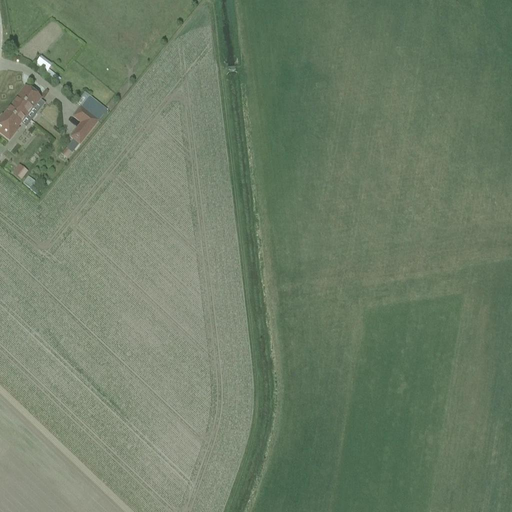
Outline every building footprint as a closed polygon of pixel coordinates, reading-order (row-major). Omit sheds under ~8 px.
[(34,66),(45,71),(48,65),(37,59),(34,66)] [(21,95),(11,108),(3,118),(2,117),(0,118),(0,134),(9,142),(18,130),(17,129),(40,100),(25,88),(20,94),(21,95)] [(70,139),(79,146),(98,123),(80,109),(72,118),(80,125),(70,139)] [(65,151),(61,156),(66,160),(71,155),(65,151)] [(21,181),(27,173),(23,170),(20,174),(16,171),(13,175),(21,181)]
